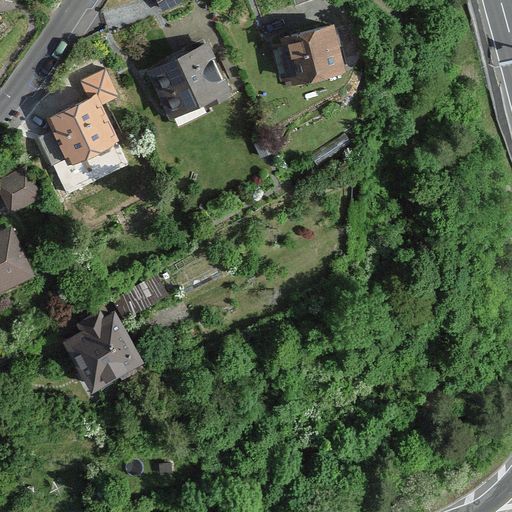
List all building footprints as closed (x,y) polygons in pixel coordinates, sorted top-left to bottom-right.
[(286,42),(276,45),(284,75),(293,73),(295,78),(341,66),(330,25),(284,37),(286,42)] [(206,44),(152,70),(171,112),(204,96),(206,102),(228,92),(206,44)] [(118,95),(105,68),(81,79),(89,98),(49,117),(54,128),(39,135),(67,192),(127,163),(99,104),(118,95)] [(23,164),(11,170),(13,174),(0,180),(0,186),(12,209),(39,195),(23,164)] [(10,228),(0,232),(0,286),(31,271),(10,228)] [(85,329),(68,339),(93,382),(118,368),(122,375),(141,364),(137,356),(138,356),(113,313),(104,318),(99,310),(80,321),(85,329)]
